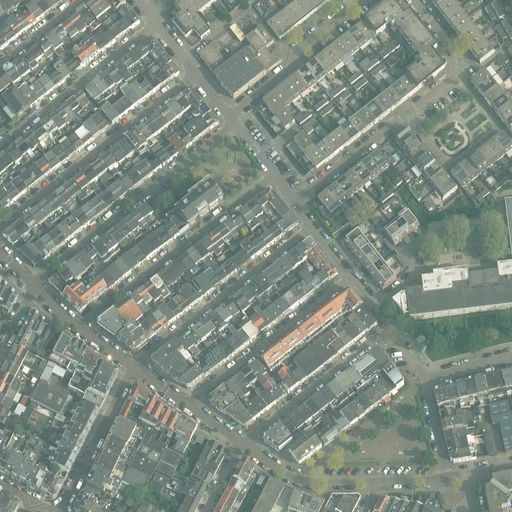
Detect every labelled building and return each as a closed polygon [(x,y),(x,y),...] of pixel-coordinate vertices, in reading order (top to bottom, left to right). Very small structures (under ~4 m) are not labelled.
[(0,0),(0,3),(8,15),(11,18),(15,15),(14,14),(17,11),(15,9),(8,0),(0,0)] [(8,0),(15,9),(19,6),(21,9),(24,6),(22,4),(18,0),(8,0)] [(39,0),(34,5),(43,18),(50,12),(42,2),(40,0),(39,0)] [(57,7),(51,0),(44,0),(42,2),(50,12),(57,7)] [(97,0),(95,2),(109,20),(114,16),(118,13),(107,0),(97,0)] [(107,0),(118,13),(124,8),(126,6),(120,0),(107,0)] [(213,4),(210,0),(182,0),(175,6),(181,15),(172,22),(185,39),(195,32),(201,40),(210,33),(206,27),(209,25),(200,14),(213,4)] [(304,21),(287,0),(282,0),(288,7),(283,11),(296,28),(304,21)] [(287,0),(304,21),(312,15),(300,0),(296,0),(294,2),(292,0),(287,0)] [(320,9),(313,0),(300,0),(312,15),(320,9)] [(313,0),(320,9),(328,2),(326,0),(313,0)] [(365,22),(377,37),(386,29),(384,27),(389,23),(393,28),(391,29),(394,33),(399,30),(419,55),(414,59),(418,63),(420,62),(423,66),(418,70),(417,68),(408,76),(419,90),(445,69),(444,68),(445,66),(447,63),(446,61),(444,60),(441,61),(439,62),(436,58),(439,56),(439,55),(439,54),(438,54),(435,50),(437,48),(410,14),(407,16),(403,12),(401,13),(397,9),(399,7),(400,5),(400,2),(397,1),(395,2),(393,3),(391,0),(390,0),(365,20),(365,22)] [(437,0),(433,4),(440,13),(454,1),(453,0),(437,0)] [(440,13),(446,21),(461,10),(454,1),(440,13)] [(109,20),(95,2),(87,9),(101,26),(109,20)] [(491,4),(495,12),(500,9),(496,2),(491,4)] [(0,18),(1,20),(8,15),(0,3),(0,18)] [(27,10),(30,14),(37,23),(43,18),(34,5),(27,10)] [(119,15),(125,23),(133,16),(126,6),(124,8),(118,13),(114,16),(115,18),(119,15)] [(269,10),(288,34),(296,28),(283,11),(278,15),(272,8),(269,10)] [(500,9),(495,12),(499,20),(504,17),(500,9)] [(77,16),(87,28),(94,22),(85,10),(77,16)] [(288,34),(269,10),(266,13),(272,20),(266,24),(280,41),(288,34)] [(468,18),(461,10),(446,21),(453,30),(468,18)] [(22,18),(30,28),(37,23),(30,14),(25,18),(23,17),(22,18)] [(15,23),(14,21),(11,18),(8,15),(1,20),(4,23),(7,27),(16,39),(23,33),(15,23)] [(21,16),(14,21),(15,23),(23,33),(30,28),(22,18),(21,16)] [(70,22),(76,31),(79,34),(87,28),(77,16),(70,22)] [(125,23),(131,30),(140,23),(133,16),(125,23)] [(475,27),(468,18),(453,30),(460,38),(475,27)] [(104,26),(105,27),(116,42),(124,36),(118,28),(111,20),(104,26)] [(502,24),(506,32),(511,29),(507,21),(502,24)] [(68,37),(75,46),(83,40),(79,34),(76,31),(70,22),(62,29),(68,37)] [(365,22),(356,29),(368,43),(377,37),(365,22)] [(0,34),(8,45),(16,39),(7,27),(4,23),(0,26),(0,34)] [(118,28),(124,36),(131,30),(125,23),(118,28)] [(230,30),(241,44),(246,40),(235,26),(230,30)] [(97,34),(108,48),(116,42),(105,27),(97,34)] [(481,35),(475,27),(460,38),(467,47),(481,35)] [(228,93),(234,100),(282,62),(276,54),(272,57),(266,50),(274,43),(261,28),(246,40),(252,47),(228,66),(217,52),(220,49),(215,43),(199,56),(221,84),(220,84),(223,88),(227,93),(228,93)] [(54,35),(68,52),(75,46),(68,37),(62,29),(54,35)] [(348,35),(360,50),(368,43),(356,29),(348,35)] [(0,50),(1,51),(8,45),(0,34),(0,50)] [(89,40),(94,47),(100,54),(108,48),(97,34),(89,40)] [(68,52),(54,35),(46,41),(55,52),(60,58),(68,52)] [(360,50),(348,35),(339,42),(351,57),(360,50)] [(467,47),(473,55),(488,44),(481,35),(467,47)] [(143,46),(149,55),(159,48),(152,39),(143,46)] [(55,52),(46,41),(38,47),(47,58),(55,52)] [(382,52),(387,57),(400,47),(396,41),(382,52)] [(331,49),(342,63),(351,57),(339,42),(331,49)] [(81,50),(90,62),(100,54),(94,47),(92,48),(89,44),(81,50)] [(488,44),(473,55),(480,64),(495,53),(488,44)] [(149,55),(143,46),(133,54),(146,70),(153,65),(149,60),(147,58),(150,56),(149,55)] [(22,59),(34,74),(40,70),(35,64),(44,57),(37,48),(22,59)] [(149,55),(150,56),(156,64),(166,57),(159,48),(149,55)] [(322,55),(334,70),(342,63),(331,49),(322,55)] [(90,62),(81,50),(74,56),(77,60),(75,62),(81,69),(90,62)] [(390,61),(394,66),(407,56),(403,50),(390,61)] [(126,59),(139,75),(146,70),(133,54),(126,59)] [(334,70),(322,55),(314,62),(326,77),(334,70)] [(172,65),(166,57),(156,64),(162,72),(163,73),(172,65)] [(58,75),(64,83),(72,76),(64,65),(59,59),(50,66),(54,70),(58,75)] [(120,64),(133,80),(139,75),(126,59),(120,64)] [(371,64),(373,68),(380,63),(377,60),(371,64)] [(12,67),(21,80),(22,80),(24,83),(27,81),(30,79),(27,75),(30,73),(20,61),(12,67)] [(64,65),(72,76),(81,69),(75,62),(72,64),(70,61),(64,65)] [(314,62),(305,69),(317,83),(326,77),(314,62)] [(113,69),(123,83),(126,85),(133,80),(120,64),(113,69)] [(147,71),(161,88),(169,82),(163,73),(162,72),(156,64),(147,71)] [(163,73),(169,82),(179,74),(172,65),(163,73)] [(376,71),(379,75),(385,70),(382,66),(376,71)] [(4,74),(13,86),(21,80),(12,67),(4,74)] [(106,75),(115,87),(117,85),(118,87),(123,83),(113,69),(108,73),(106,75)] [(317,83),(305,69),(297,75),(309,90),(317,83)] [(46,77),(55,89),(64,83),(58,75),(54,70),(46,77)] [(471,82),(478,91),(492,79),(485,70),(471,82)] [(147,71),(140,77),(154,94),(161,88),(147,71)] [(354,78),(357,81),(363,76),(360,73),(354,78)] [(0,107),(13,123),(30,109),(17,92),(13,86),(4,74),(0,76),(0,107)] [(115,87),(106,75),(99,80),(109,92),(115,87)] [(289,82),(300,97),(309,90),(297,75),(289,82)] [(37,82),(47,95),(55,89),(46,77),(45,76),(37,82)] [(399,82),(410,97),(419,90),(408,76),(399,82)] [(138,82),(135,84),(138,87),(147,99),(154,94),(140,77),(139,78),(142,82),(139,84),(138,82)] [(26,85),(39,102),(47,95),(37,82),(34,78),(26,85)] [(478,91),(484,99),(499,88),(492,79),(478,91)] [(92,86),(105,102),(112,97),(109,92),(99,80),(92,86)] [(359,85),(362,88),(368,83),(365,80),(359,85)] [(127,87),(140,104),(147,99),(138,87),(135,84),(134,82),(127,87)] [(280,89),(292,103),(300,97),(289,82),(280,89)] [(410,97),(399,82),(390,89),(401,104),(410,97)] [(26,85),(17,92),(30,109),(39,102),(26,85)] [(105,102),(92,86),(85,91),(93,101),(94,100),(96,102),(100,107),(105,102)] [(337,91),(340,95),(346,90),(343,86),(337,91)] [(127,87),(120,93),(133,110),(140,104),(127,87)] [(484,99),(491,108),(505,96),(499,88),(484,99)] [(191,110),(195,115),(205,107),(191,89),(190,90),(181,97),(191,110)] [(283,110),(284,109),(292,103),(280,89),(271,96),(273,97),(283,110)] [(401,104),(390,89),(382,96),(393,110),(401,104)] [(133,110),(120,93),(106,103),(119,120),(133,110)] [(342,98),(345,101),(351,97),(348,93),(342,98)] [(80,108),(83,112),(90,106),(88,103),(82,94),(74,100),(80,108)] [(267,109),(274,117),(283,110),(273,97),(271,96),(263,102),(264,104),(260,108),(263,112),(267,109)] [(373,102),(385,117),(393,110),(382,96),(373,102)] [(491,108),(498,116),(511,104),(505,96),(491,108)] [(174,103),(183,116),(191,110),(181,97),(174,103)] [(78,116),(83,112),(80,108),(74,100),(66,106),(72,115),(75,118),(76,119),(78,122),(81,120),(82,119),(80,117),(79,117),(78,116)] [(320,105),(323,108),(329,103),(326,100),(320,105)] [(373,102),(365,109),(376,124),(385,117),(373,102)] [(106,103),(97,110),(110,127),(119,120),(106,103)] [(166,109),(176,121),(183,116),(174,103),(166,109)] [(511,104),(498,116),(504,124),(511,118),(511,104)] [(72,115),(66,106),(57,113),(67,126),(76,119),(75,118),(72,115)] [(205,107),(195,115),(193,117),(194,119),(198,119),(200,122),(202,124),(204,122),(204,123),(213,116),(205,107)] [(325,111),(328,115),(334,110),(331,107),(325,111)] [(159,115),(168,127),(176,121),(166,109),(159,115)] [(284,109),(283,110),(274,117),(286,131),(295,124),(284,109)] [(365,109),(356,116),(368,130),(376,124),(365,109)] [(91,123),(101,135),(110,127),(97,110),(93,114),(98,121),(95,123),(94,121),(91,123)] [(48,120),(58,132),(59,133),(66,127),(66,126),(67,126),(57,113),(48,120)] [(303,118),(301,114),(295,119),(298,122),(303,118)] [(159,115),(151,121),(160,133),(168,127),(159,115)] [(202,124),(209,132),(219,124),(213,116),(204,123),(204,122),(202,124)] [(348,123),(359,137),(368,130),(356,116),(348,123)] [(40,127),(49,139),(58,132),(48,120),(40,127)] [(78,122),(84,130),(93,141),(101,135),(91,123),(87,126),(86,125),(85,125),(81,120),(78,122)] [(160,133),(151,121),(144,127),(153,139),(160,133)] [(197,122),(191,126),(201,138),(209,132),(202,124),(200,122),(197,122)] [(348,123),(339,129),(351,144),(359,137),(348,123)] [(185,131),(184,132),(193,144),(201,138),(191,126),(190,124),(185,128),(184,126),(182,128),(185,131)] [(311,128),(309,124),(303,129),(306,133),(311,128)] [(49,139),(40,127),(31,133),(38,142),(37,142),(40,146),(49,139)] [(150,150),(154,148),(154,147),(150,141),(153,139),(144,127),(136,133),(146,145),(150,150)] [(173,134),(174,135),(186,150),(193,144),(184,132),(181,128),(173,134)] [(339,129),(331,136),(342,150),(351,144),(339,129)] [(77,137),(85,147),(93,141),(84,130),(77,137)] [(395,141),(403,150),(417,139),(410,130),(395,141)] [(22,140),(32,152),(40,146),(37,142),(38,142),(31,133),(22,140)] [(126,140),(136,153),(140,158),(150,150),(146,145),(136,133),(126,140)] [(294,142),(306,156),(314,149),(315,149),(303,134),(294,142)] [(493,141),(505,156),(511,149),(511,145),(503,134),(493,141)] [(166,140),(169,144),(178,156),(186,150),(174,135),(166,140)] [(331,136),(322,142),(334,157),(342,150),(331,136)] [(69,143),(77,153),(85,147),(77,137),(69,143)] [(403,150),(409,159),(424,147),(417,139),(403,150)] [(14,147),(23,159),(32,152),(22,140),(14,147)] [(136,153),(126,140),(118,147),(128,160),(136,153)] [(505,156),(493,141),(485,148),(496,162),(505,156)] [(315,149),(314,149),(324,162),(325,164),(334,157),(322,142),(315,149)] [(60,149),(69,160),(77,153),(69,143),(60,149)] [(161,149),(171,161),(178,156),(169,144),(161,149)] [(154,147),(154,148),(157,152),(154,155),(163,167),(171,161),(161,149),(157,145),(154,147)] [(14,147),(5,154),(15,166),(23,159),(14,147)] [(128,160),(118,147),(109,154),(119,166),(128,160)] [(409,159),(416,167),(431,156),(424,147),(409,159)] [(476,154),(488,169),(496,162),(485,148),(476,154)] [(69,160),(60,149),(52,156),(61,166),(69,160)] [(314,149),(306,156),(312,164),(307,168),(311,172),(324,162),(314,149)] [(369,159),(380,174),(390,166),(378,152),(369,159)] [(384,155),(389,161),(392,158),(388,152),(384,155)] [(5,154),(0,157),(0,165),(10,178),(15,173),(13,170),(16,168),(15,166),(5,154)] [(468,161),(479,176),(488,169),(476,154),(468,161)] [(108,155),(99,162),(108,173),(109,172),(116,166),(108,155)] [(52,156),(44,162),(53,173),(61,166),(52,156)] [(416,167),(423,176),(437,164),(431,156),(416,167)] [(144,165),(153,175),(162,168),(154,158),(144,165)] [(360,166),(372,181),(380,174),(369,159),(360,166)] [(468,161),(459,168),(471,182),(479,176),(468,161)] [(44,162),(36,168),(44,179),(53,173),(44,162)] [(90,168),(99,179),(104,175),(110,182),(112,180),(114,178),(109,172),(108,173),(99,162),(90,168)] [(423,176),(429,184),(444,173),(437,164),(423,176)] [(0,165),(0,177),(1,177),(5,182),(10,178),(0,165)] [(144,165),(136,171),(144,182),(153,175),(144,165)] [(360,166),(352,173),(363,187),(372,181),(360,166)] [(15,174),(20,181),(28,191),(36,185),(36,186),(36,185),(28,174),(23,168),(15,174)] [(44,179),(36,168),(28,174),(36,185),(44,179)] [(82,175),(90,186),(99,179),(90,168),(82,175)] [(471,182),(459,168),(451,174),(463,189),(471,182)] [(121,173),(126,179),(135,189),(144,182),(136,171),(135,172),(132,169),(128,173),(125,170),(121,173)] [(343,179),(355,194),(363,187),(352,173),(343,179)] [(429,184),(436,193),(451,181),(444,173),(429,184)] [(90,186),(82,175),(73,182),(71,183),(81,196),(86,192),(85,190),(90,186)] [(112,180),(117,186),(126,196),(135,189),(126,179),(123,182),(118,175),(114,178),(112,180)] [(405,175),(402,178),(407,184),(410,181),(405,175)] [(343,179),(335,186),(346,201),(355,194),(343,179)] [(394,184),(397,187),(403,183),(400,179),(394,184)] [(500,184),(502,187),(508,182),(506,179),(500,184)] [(12,187),(21,198),(28,191),(20,181),(12,187)] [(176,212),(189,229),(224,201),(212,185),(211,184),(209,181),(188,198),(191,201),(176,212)] [(451,181),(436,193),(443,201),(457,190),(451,181)] [(85,201),(81,196),(71,183),(63,190),(72,201),(77,197),(82,203),(85,201)] [(103,187),(108,193),(117,204),(126,196),(117,186),(112,190),(107,183),(103,187)] [(327,193),(338,207),(346,201),(335,186),(327,193)] [(4,193),(12,204),(21,198),(12,187),(4,193)] [(409,191),(414,197),(417,194),(412,188),(409,191)] [(55,196),(69,214),(71,212),(67,206),(72,201),(63,190),(55,196)] [(95,193),(108,211),(117,204),(108,193),(104,196),(99,190),(95,193)] [(264,214),(266,216),(267,217),(272,213),(274,211),(270,206),(278,200),(272,192),(269,191),(255,202),(264,214)] [(384,197),(387,200),(394,195),(391,192),(384,197)] [(0,196),(0,204),(5,210),(12,204),(4,193),(0,196)] [(85,201),(89,206),(99,218),(108,211),(95,193),(85,201)] [(338,207),(327,193),(318,199),(323,206),(319,210),(324,216),(329,213),(330,214),(338,207)] [(61,220),(64,217),(69,214),(55,196),(47,203),(60,220),(61,220)] [(267,217),(269,220),(274,216),(277,220),(280,224),(282,222),(290,215),(278,200),(270,206),(274,211),(272,213),(267,217)] [(365,207),(368,210),(374,205),(371,202),(365,207)] [(47,221),(52,227),(53,225),(55,224),(56,223),(60,220),(47,203),(39,209),(47,221)] [(246,209),(260,227),(269,220),(267,217),(266,216),(264,218),(253,203),(246,209)] [(432,209),(428,203),(424,206),(429,212),(432,209)] [(77,207),(81,213),(90,225),(99,218),(89,206),(85,209),(81,204),(77,207)] [(137,213),(144,221),(153,214),(147,206),(137,213)] [(30,216),(39,227),(44,224),(48,229),(52,227),(47,221),(39,209),(30,216)] [(260,227),(246,209),(239,215),(248,227),(252,233),(260,227)] [(69,214),(73,219),(82,231),(90,225),(81,213),(76,217),(72,211),(71,212),(69,214)] [(167,219),(180,235),(189,229),(176,212),(167,219)] [(137,213),(130,219),(136,227),(144,221),(137,213)] [(400,219),(411,233),(420,227),(409,213),(400,219)] [(277,220),(272,224),(282,237),(298,225),(290,215),(282,222),(280,224),(277,220)] [(30,216),(22,222),(31,234),(39,227),(30,216)] [(230,222),(239,234),(240,233),(242,235),(244,233),(242,231),(244,230),(245,231),(248,228),(238,216),(230,222)] [(411,233),(400,219),(397,216),(389,222),(392,226),(403,240),(411,233)] [(61,220),(65,225),(74,237),(82,231),(73,219),(69,222),(64,217),(61,220)] [(123,224),(131,235),(139,230),(136,227),(130,219),(123,224)] [(159,225),(172,242),(180,235),(167,219),(159,225)] [(12,229),(22,241),(31,234),(22,222),(12,229)] [(223,227),(232,239),(239,234),(230,222),(223,227)] [(381,229),(384,233),(395,246),(403,240),(392,226),(389,222),(381,229)] [(56,223),(55,224),(53,225),(58,231),(57,232),(66,243),(74,237),(65,225),(61,229),(56,223)] [(268,235),(275,243),(282,237),(272,224),(271,223),(265,227),(270,234),(268,235)] [(331,229),(333,233),(336,231),(337,232),(341,228),(337,223),(333,227),(331,229)] [(132,236),(131,235),(123,224),(115,230),(125,242),(132,236)] [(172,242),(159,225),(152,230),(165,247),(172,242)] [(216,233),(223,241),(226,244),(232,239),(223,227),(216,233)] [(3,237),(19,252),(27,246),(24,242),(23,243),(22,241),(12,229),(3,237)] [(45,232),(49,238),(58,250),(66,243),(57,232),(53,235),(48,229),(45,232)] [(115,230),(108,236),(109,237),(117,247),(125,242),(115,230)] [(256,237),(266,249),(275,243),(268,235),(265,230),(259,235),(256,237)] [(142,237),(156,254),(164,248),(150,231),(142,237)] [(344,242),(351,250),(365,239),(358,231),(344,242)] [(207,240),(220,255),(221,254),(218,250),(224,245),(221,242),(223,241),(216,233),(207,240)] [(108,236),(99,243),(109,255),(117,248),(117,247),(109,237),(108,236)] [(142,237),(134,243),(148,260),(156,254),(142,237)] [(248,243),(258,256),(266,249),(256,237),(248,243)] [(58,250),(49,238),(41,244),(51,255),(58,250)] [(351,250),(357,258),(371,247),(365,239),(351,250)] [(220,255),(207,240),(200,245),(209,257),(214,253),(217,257),(220,255)] [(303,246),(302,247),(308,254),(305,257),(307,260),(308,259),(309,261),(311,259),(309,256),(317,249),(310,240),(303,246)] [(99,243),(92,248),(102,262),(109,256),(109,255),(99,243)] [(148,260),(134,243),(126,249),(140,267),(148,260)] [(248,243),(242,248),(246,253),(245,254),(251,261),(258,256),(248,243)] [(27,246),(19,252),(34,268),(41,263),(32,251),(30,249),(32,247),(29,244),(27,246)] [(51,255),(41,244),(32,251),(41,263),(51,255)] [(209,257),(200,245),(193,251),(203,263),(206,268),(214,262),(209,257)] [(295,252),(301,260),(298,262),(300,265),(307,260),(305,257),(308,254),(302,247),(295,252)] [(357,258),(363,266),(377,255),(371,247),(357,258)] [(93,265),(94,267),(98,272),(103,268),(105,266),(102,262),(92,248),(84,254),(93,265)] [(246,253),(242,248),(241,249),(240,248),(233,254),(243,267),(251,261),(245,254),(246,253)] [(119,255),(124,261),(132,272),(140,267),(126,249),(119,255)] [(317,249),(309,256),(311,259),(309,261),(313,266),(324,257),(317,249)] [(186,256),(196,269),(200,265),(203,263),(193,251),(186,256)] [(287,258),(287,259),(293,266),(291,268),(293,271),(300,265),(298,262),(301,260),(295,252),(287,258)] [(76,260),(88,275),(89,273),(88,271),(94,267),(93,265),(84,254),(76,260)] [(222,271),(228,279),(243,267),(233,254),(226,259),(230,265),(222,271)] [(363,266),(370,274),(384,264),(377,255),(363,266)] [(110,262),(115,268),(124,279),(132,272),(124,261),(122,262),(117,256),(110,262)] [(186,256),(179,262),(189,274),(196,269),(186,256)] [(324,257),(313,266),(317,272),(320,270),(322,273),(331,266),(324,257)] [(287,259),(279,265),(285,272),(284,273),(287,276),(293,271),(291,268),(293,266),(287,259)] [(66,269),(75,281),(77,280),(79,283),(82,281),(80,278),(85,274),(86,276),(88,275),(76,260),(66,269)] [(172,267),(181,280),(189,274),(179,262),(172,267)] [(370,274),(376,283),(390,272),(384,264),(370,274)] [(107,265),(105,266),(103,268),(107,274),(116,286),(124,279),(115,268),(111,271),(107,265)] [(279,265),(271,271),(279,282),(287,276),(284,273),(285,272),(279,265)] [(402,297),(393,304),(404,319),(410,318),(410,321),(410,322),(511,308),(511,265),(498,268),(498,274),(469,278),(468,271),(434,276),(434,280),(422,281),(423,291),(409,293),(406,294),(407,297),(402,297)] [(318,273),(317,274),(319,277),(324,274),(330,281),(338,275),(331,266),(322,273),(320,270),(317,272),(318,273)] [(164,273),(174,286),(181,280),(172,267),(164,273)] [(397,277),(401,273),(396,267),(391,271),(397,277)] [(97,272),(94,275),(108,292),(116,286),(107,274),(103,268),(98,272),(97,272)] [(296,273),(299,277),(305,272),(303,268),(296,273)] [(73,282),(75,281),(66,269),(58,275),(71,292),(75,289),(69,283),(72,280),(73,282)] [(214,277),(220,286),(228,279),(222,271),(214,277)] [(271,271),(263,277),(271,288),(276,295),(284,288),(282,285),(278,288),(276,285),(279,282),(271,271)] [(305,272),(299,277),(307,287),(309,286),(315,293),(322,287),(316,280),(313,282),(311,279),(308,275),(305,272)] [(390,272),(376,283),(383,291),(397,280),(390,272)] [(157,279),(170,296),(172,294),(177,291),(177,290),(175,287),(170,291),(169,289),(174,286),(164,273),(157,279)] [(203,278),(214,291),(220,286),(214,277),(210,273),(203,278)] [(296,273),(289,279),(292,283),(299,277),(296,273)] [(317,274),(311,279),(313,282),(316,280),(322,287),(330,281),(324,274),(319,277),(317,274)] [(49,282),(64,298),(71,292),(58,275),(49,282)] [(94,275),(75,289),(71,292),(64,298),(80,314),(108,292),(94,275)] [(263,277),(255,283),(269,300),(276,295),(271,288),(263,277)] [(299,277),(292,283),(299,293),(300,292),(306,300),(315,293),(309,286),(307,287),(299,277)] [(198,286),(199,287),(206,296),(214,291),(203,278),(198,282),(199,284),(198,286)] [(168,298),(170,296),(157,279),(150,284),(161,298),(164,302),(167,299),(168,298)] [(289,279),(282,285),(284,288),(292,283),(289,279)] [(0,308),(9,289),(2,283),(0,286),(0,308)] [(188,289),(192,294),(199,302),(206,296),(199,287),(198,286),(196,283),(188,289)] [(255,283),(247,289),(255,300),(261,307),(269,300),(255,283)] [(292,283),(284,288),(288,293),(290,295),(289,296),(291,299),(293,298),(299,306),(306,300),(300,292),(299,293),(292,283)] [(143,290),(153,302),(153,303),(161,298),(150,284),(143,290)] [(284,288),(276,295),(280,299),(288,293),(284,288)] [(9,289),(0,308),(0,322),(3,324),(16,299),(15,295),(9,289)] [(247,289),(240,295),(248,305),(255,300),(247,289)] [(143,290),(136,295),(146,307),(153,302),(143,290)] [(172,294),(170,296),(168,298),(173,303),(182,315),(190,309),(180,294),(177,291),(172,294)] [(184,291),(180,294),(190,309),(199,302),(192,294),(188,297),(184,291)] [(331,305),(344,322),(363,307),(351,292),(349,292),(348,292),(331,305)] [(136,295),(129,301),(138,312),(140,310),(145,316),(150,312),(146,307),(136,295)] [(232,301),(240,312),(242,314),(250,308),(248,305),(240,295),(232,301)] [(276,295),(269,300),(272,305),(280,299),(276,295)] [(289,296),(282,301),(290,312),(299,306),(293,298),(291,299),(289,296)] [(269,300),(261,307),(265,311),(272,305),(269,300)] [(130,328),(135,324),(145,316),(140,310),(138,312),(129,301),(117,310),(130,328)] [(230,303),(224,308),(232,318),(238,313),(240,312),(232,301),(230,303)] [(282,301),(274,307),(283,318),(290,312),(282,301)] [(159,314),(169,326),(175,321),(166,309),(162,303),(155,308),(159,314)] [(166,309),(175,321),(182,315),(173,303),(166,309)] [(331,305),(313,319),(323,332),(333,324),(336,328),(344,322),(331,305)] [(274,307),(266,313),(275,324),(283,318),(274,307)] [(216,314),(215,315),(223,325),(232,318),(224,308),(216,314)] [(356,315),(360,320),(361,319),(363,323),(371,317),(364,308),(356,315)] [(130,328),(117,310),(100,324),(100,327),(100,328),(116,339),(130,328)] [(258,310),(253,313),(257,317),(258,320),(267,330),(275,324),(266,313),(263,316),(258,310)] [(29,317),(14,346),(24,351),(27,345),(29,340),(40,318),(34,312),(31,313),(29,317)] [(159,314),(153,319),(162,331),(169,326),(159,314)] [(216,331),(221,338),(223,336),(221,333),(226,329),(223,325),(215,315),(207,321),(216,331)] [(369,331),(363,323),(361,319),(360,320),(356,315),(348,321),(349,322),(352,327),(361,338),(369,331)] [(257,317),(249,323),(260,336),(267,330),(258,320),(257,317)] [(363,323),(369,331),(377,325),(371,317),(363,323)] [(47,324),(40,318),(29,340),(27,345),(31,347),(37,336),(41,338),(47,324)] [(153,319),(146,324),(156,336),(162,331),(153,319)] [(238,326),(237,326),(239,330),(242,333),(250,343),(260,336),(249,323),(246,319),(241,323),(238,326)] [(296,333),(306,345),(323,332),(313,319),(296,333)] [(207,321),(200,326),(208,337),(212,334),(215,337),(217,341),(221,338),(216,331),(207,321)] [(344,333),(353,344),(361,338),(352,327),(349,322),(341,328),(344,333)] [(47,324),(41,338),(38,345),(45,349),(54,331),(47,324)] [(130,328),(116,339),(133,351),(137,351),(149,341),(139,329),(135,324),(130,328)] [(139,329),(149,341),(156,336),(146,324),(139,329)] [(199,339),(201,342),(208,337),(200,326),(192,333),(198,340),(199,339)] [(339,342),(345,350),(353,344),(344,333),(341,328),(340,327),(332,333),(337,338),(336,339),(339,342)] [(234,339),(243,349),(250,343),(242,333),(238,336),(233,329),(229,332),(234,339)] [(192,345),(194,348),(201,342),(199,339),(198,340),(192,333),(184,339),(190,346),(192,345)] [(278,347),(288,359),(306,345),(296,333),(278,347)] [(334,359),(337,356),(331,348),(339,342),(336,339),(332,334),(321,342),(334,359)] [(64,359),(73,342),(63,336),(61,339),(60,338),(57,343),(59,344),(50,361),(60,366),(64,359)] [(416,341),(419,345),(425,341),(422,336),(416,341)] [(177,345),(183,353),(185,355),(188,353),(193,360),(200,355),(194,348),(192,345),(190,346),(184,339),(177,345)] [(243,349),(234,339),(227,345),(235,355),(243,349)] [(216,347),(227,361),(235,355),(227,345),(223,341),(216,347)] [(60,366),(68,370),(79,347),(73,342),(64,359),(60,366)] [(313,357),(322,368),(334,359),(321,342),(309,352),(313,357)] [(345,350),(339,342),(331,348),(337,356),(345,350)] [(183,353),(177,345),(154,362),(154,366),(160,370),(183,353)] [(14,346),(10,355),(23,362),(26,357),(33,360),(35,356),(24,351),(14,346)] [(67,372),(75,376),(86,352),(79,347),(68,370),(67,372)] [(214,360),(219,367),(227,361),(216,347),(212,350),(215,354),(212,356),(215,359),(214,360)] [(288,359),(278,347),(261,360),(271,372),(288,359)] [(378,349),(369,356),(382,373),(391,366),(385,358),(378,349)] [(84,400),(102,363),(86,352),(75,376),(67,391),(75,395),(76,393),(79,394),(78,396),(84,400)] [(322,368),(313,357),(309,352),(301,358),(305,363),(314,374),(322,368)] [(160,370),(170,378),(184,367),(194,360),(193,360),(188,353),(185,355),(183,353),(160,370)] [(10,355),(5,364),(19,371),(21,367),(33,372),(31,377),(38,381),(42,372),(38,369),(23,362),(10,355)] [(212,356),(205,362),(208,365),(206,366),(212,373),(219,367),(214,360),(215,359),(212,356)] [(369,356),(353,369),(366,386),(382,373),(369,356)] [(314,374),(305,363),(301,358),(293,364),(297,369),(306,380),(314,374)] [(38,369),(42,372),(47,362),(42,360),(38,369)] [(184,367),(170,378),(181,385),(198,371),(198,372),(201,370),(199,367),(194,360),(184,367)] [(259,361),(249,369),(256,378),(266,370),(259,361)] [(198,372),(204,379),(212,373),(206,366),(208,365),(205,362),(199,367),(201,370),(198,372)] [(48,363),(39,381),(46,384),(51,374),(55,366),(48,363)] [(94,380),(86,397),(84,400),(100,409),(117,377),(116,373),(102,363),(94,380)] [(5,364),(0,374),(20,383),(25,374),(19,371),(5,364)] [(55,366),(51,374),(62,380),(66,372),(55,366)] [(391,366),(382,373),(383,374),(397,391),(404,385),(404,383),(404,382),(399,377),(399,376),(398,375),(395,371),(391,366)] [(240,376),(254,394),(257,391),(253,385),(257,382),(258,381),(256,378),(249,369),(240,376)] [(289,375),(292,378),(298,387),(306,380),(297,369),(290,375),(289,375)] [(353,369),(345,376),(354,387),(358,392),(366,386),(353,369)] [(270,396),(277,390),(274,386),(277,384),(273,380),(271,382),(265,375),(268,373),(266,370),(256,378),(258,381),(257,382),(266,393),(267,393),(270,396)] [(281,379),(284,384),(292,378),(289,375),(290,375),(286,370),(278,376),(274,379),(277,383),(281,379)] [(198,371),(181,385),(188,390),(191,390),(204,379),(198,372),(198,371)] [(511,394),(511,378),(511,373),(501,375),(507,396),(511,394)] [(0,374),(0,384),(18,393),(22,384),(20,383),(0,374)] [(383,374),(376,380),(389,397),(397,391),(383,374)] [(492,378),(498,399),(507,396),(501,375),(492,378)] [(240,376),(233,382),(247,400),(251,397),(255,402),(259,399),(254,394),(240,376)] [(345,376),(335,383),(344,395),(345,395),(345,394),(346,393),(350,398),(354,395),(350,390),(354,387),(345,376)] [(292,378),(284,384),(281,387),(287,396),(298,387),(292,378)] [(492,378),(483,380),(487,397),(488,401),(492,400),(498,399),(492,378)] [(376,380),(368,386),(381,403),(389,397),(376,380)] [(473,382),(478,399),(479,403),(483,402),(482,398),(487,397),(483,380),(473,382)] [(39,381),(29,401),(31,402),(39,406),(63,418),(66,411),(68,407),(70,404),(72,400),(58,393),(47,391),(47,385),(46,384),(39,381)] [(234,400),(235,399),(237,397),(242,403),(243,403),(246,400),(247,400),(233,382),(225,388),(234,400)] [(473,382),(464,385),(469,402),(470,406),(474,405),(473,401),(478,399),(473,382)] [(335,383),(327,389),(340,406),(348,399),(345,395),(344,395),(335,383)] [(18,393),(0,384),(0,396),(13,403),(18,393)] [(455,387),(460,404),(461,408),(464,407),(463,403),(469,402),(464,385),(455,387)] [(368,386),(360,392),(373,409),(381,403),(368,386)] [(133,388),(126,402),(143,411),(150,397),(136,387),(134,388),(133,388)] [(277,390),(270,396),(276,404),(287,396),(281,387),(277,390)] [(446,390),(452,411),(455,410),(454,406),(460,404),(455,387),(446,390)] [(24,397),(29,399),(33,390),(28,388),(24,397)] [(236,401),(235,399),(234,400),(225,388),(210,400),(210,404),(216,409),(228,399),(232,404),(236,401)] [(327,389),(320,395),(329,407),(332,412),(340,406),(327,389)] [(452,411),(446,390),(437,392),(435,395),(438,410),(445,409),(445,411),(452,411)] [(257,391),(254,394),(259,399),(268,411),(276,404),(270,396),(267,393),(266,393),(262,396),(258,391),(257,391)] [(360,392),(352,399),(356,404),(365,416),(373,409),(360,392)] [(320,395),(312,402),(321,414),(328,408),(329,407),(320,395)] [(0,407),(9,412),(13,403),(0,396),(0,407)] [(126,402),(117,421),(138,431),(145,436),(137,454),(131,451),(123,466),(129,469),(150,479),(170,440),(181,418),(150,397),(143,411),(126,402)] [(268,411),(259,399),(255,402),(251,397),(247,400),(246,400),(260,417),(268,411)] [(239,405),(236,401),(232,404),(228,399),(216,409),(225,415),(230,411),(231,412),(239,405)] [(247,408),(244,411),(243,412),(252,423),(260,417),(246,400),(243,403),(247,408)] [(312,402),(304,408),(313,420),(316,424),(324,418),(321,414),(312,402)] [(348,402),(345,405),(358,421),(365,416),(356,404),(352,408),(348,402)] [(511,415),(510,403),(497,404),(489,405),(492,426),(500,424),(506,454),(511,453),(511,415)] [(72,409),(95,420),(99,413),(98,413),(82,404),(80,408),(74,406),(72,409)] [(244,411),(239,405),(231,412),(230,411),(225,415),(245,429),(252,423),(243,412),(244,411)] [(345,405),(337,411),(350,427),(358,421),(345,405)] [(0,417),(5,420),(9,412),(0,407),(0,417)] [(32,410),(27,407),(23,414),(29,416),(32,410)] [(304,408),(296,414),(308,430),(312,427),(309,423),(313,420),(304,408)] [(74,419),(91,428),(95,420),(72,409),(71,412),(76,415),(74,419)] [(337,411),(329,417),(342,434),(350,427),(337,411)] [(439,415),(442,425),(465,421),(472,419),(471,414),(456,418),(455,412),(439,415)] [(296,414),(288,421),(300,436),(308,430),(296,414)] [(328,429),(316,439),(323,448),(336,438),(342,434),(329,417),(328,417),(322,421),(328,429)] [(181,418),(170,440),(174,443),(171,448),(184,455),(197,429),(181,418)] [(442,425),(444,434),(460,431),(480,427),(478,418),(472,419),(465,421),(442,425)] [(91,428),(74,419),(72,424),(67,421),(65,425),(87,436),(91,428)] [(117,421),(112,430),(134,441),(138,431),(117,421)] [(288,421),(280,427),(286,434),(292,442),(300,436),(288,421)] [(16,430),(22,433),(26,425),(20,422),(16,430)] [(68,431),(66,435),(83,444),(87,436),(65,425),(63,428),(68,431)] [(280,427),(264,439),(265,443),(268,445),(270,446),(286,434),(280,427)] [(108,439),(125,448),(131,451),(136,442),(134,441),(112,430),(108,439)] [(310,431),(286,450),(289,454),(290,455),(298,465),(300,467),(302,465),(323,448),(316,439),(310,431)] [(444,434),(446,444),(466,439),(470,439),(470,434),(465,436),(461,436),(460,431),(444,434)] [(0,438),(7,442),(8,440),(0,435),(1,434),(0,433),(0,438)] [(286,434),(270,446),(270,447),(275,450),(279,453),(285,448),(292,442),(286,434)] [(59,437),(57,440),(79,452),(83,444),(66,435),(64,439),(59,437)] [(27,444),(34,448),(37,442),(30,439),(27,444)] [(104,446),(121,455),(125,448),(108,439),(104,446)] [(466,439),(446,444),(449,455),(465,451),(465,449),(468,449),(470,454),(474,453),(472,445),(468,446),(466,439)] [(58,451),(75,459),(79,452),(57,440),(55,444),(60,446),(58,451)] [(37,442),(34,448),(42,452),(45,446),(38,442),(37,442)] [(209,442),(200,459),(211,464),(219,449),(209,442)] [(42,452),(48,456),(71,467),(75,459),(58,451),(46,445),(45,446),(42,452)] [(100,454),(118,463),(121,455),(104,446),(100,454)] [(206,475),(213,478),(216,472),(226,454),(219,449),(211,464),(200,459),(195,469),(206,475)] [(465,451),(449,455),(450,461),(454,464),(476,460),(474,453),(470,454),(468,449),(465,449),(465,451)] [(0,459),(0,472),(2,474),(14,451),(11,450),(8,455),(4,452),(0,459)] [(2,474),(10,478),(21,455),(17,453),(14,451),(2,474)] [(156,472),(172,480),(182,458),(167,451),(156,472)] [(97,461),(114,470),(118,463),(100,454),(97,461)] [(29,459),(21,455),(10,478),(17,482),(29,459)] [(71,467),(48,456),(47,459),(52,462),(50,466),(67,475),(71,467)] [(29,459),(17,482),(25,486),(34,468),(29,466),(32,461),(29,459)] [(93,468),(110,477),(114,470),(97,461),(93,468)] [(240,495),(244,498),(255,476),(251,474),(252,472),(253,470),(254,470),(242,461),(236,472),(227,489),(240,495)] [(25,486),(32,489),(43,467),(40,466),(38,470),(34,468),(25,486)] [(32,489),(39,493),(48,476),(45,474),(47,469),(43,467),(32,489)] [(110,477),(93,468),(89,476),(112,487),(120,491),(121,488),(119,488),(120,487),(113,484),(108,482),(110,477)] [(126,476),(147,486),(150,479),(129,469),(126,476)] [(193,473),(190,479),(208,488),(213,478),(206,475),(195,469),(193,473)] [(39,493),(47,497),(58,475),(55,473),(52,478),(48,476),(39,493)] [(156,474),(152,481),(165,488),(169,481),(156,474)] [(58,475),(47,497),(52,500),(56,499),(63,484),(59,482),(62,477),(58,475)] [(509,496),(511,495),(511,475),(492,480),(493,483),(493,485),(495,487),(494,489),(493,490),(491,489),(489,489),(488,489),(485,490),(486,497),(487,504),(488,511),(491,511),(508,510),(508,508),(507,503),(506,500),(505,499),(507,497),(508,495),(509,496)] [(112,487),(89,476),(85,485),(102,493),(106,495),(108,491),(109,489),(111,490),(112,487)] [(147,486),(126,476),(123,483),(143,493),(147,486)] [(188,486),(187,488),(203,497),(208,488),(190,479),(188,482),(189,483),(188,486)] [(264,491),(279,499),(283,489),(284,490),(284,489),(269,480),(264,491)] [(152,482),(149,489),(160,494),(163,487),(152,482)] [(203,497),(187,488),(177,484),(173,492),(182,497),(186,499),(198,505),(203,497)] [(223,497),(235,504),(239,506),(242,502),(244,498),(240,495),(227,489),(223,497)] [(259,499),(274,507),(279,499),(264,491),(259,499)] [(287,510),(294,511),(297,511),(303,495),(292,492),(287,510)] [(73,511),(81,511),(89,499),(90,499),(91,497),(87,494),(85,498),(80,495),(73,510),(73,511)] [(297,511),(308,511),(312,498),(303,495),(297,511)] [(336,511),(346,496),(345,496),(332,496),(322,511),(336,511)] [(336,511),(352,511),(360,498),(358,496),(346,496),(336,511)] [(0,511),(5,511),(11,501),(3,497),(0,503),(0,511)] [(89,499),(81,511),(91,511),(95,506),(91,504),(94,498),(91,497),(90,499),(89,499)] [(176,505),(190,511),(194,511),(198,505),(186,499),(182,497),(181,500),(184,502),(182,506),(177,503),(176,505)] [(218,506),(230,511),(236,511),(237,511),(233,509),(235,504),(223,497),(218,506)] [(160,504),(165,507),(168,501),(163,498),(160,504)] [(312,498),(308,511),(318,511),(324,502),(312,498)] [(254,509),(260,511),(271,511),(274,507),(259,499),(254,509)] [(385,511),(391,501),(380,499),(373,511),(385,511)] [(11,501),(5,511),(16,511),(19,508),(18,505),(17,505),(18,504),(11,501)] [(143,501),(138,510),(141,511),(146,511),(150,505),(143,501)] [(385,511),(395,511),(400,503),(391,501),(385,511)] [(95,506),(91,511),(100,511),(102,509),(103,510),(105,507),(103,506),(104,504),(99,502),(98,504),(100,505),(99,508),(95,506)] [(405,511),(410,505),(400,503),(395,511),(405,511)]
